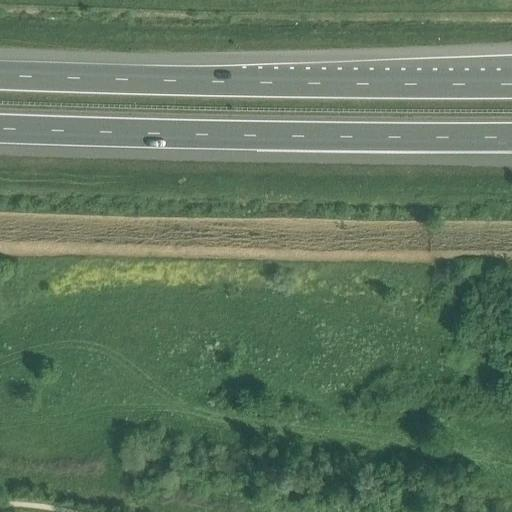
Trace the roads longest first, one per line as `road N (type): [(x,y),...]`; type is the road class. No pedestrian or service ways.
road 1 (motorway): [(511,84),(0,76)]
road 2 (motorway): [(0,129),(511,136)]
